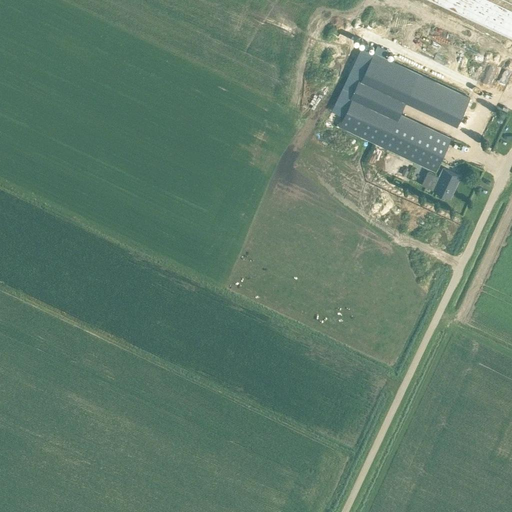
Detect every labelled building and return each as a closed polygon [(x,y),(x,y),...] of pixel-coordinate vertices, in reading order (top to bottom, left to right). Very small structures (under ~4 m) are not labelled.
[(404,1),(391,28),(483,71),(495,44),(404,1)] [(377,44),(374,51),(385,56),(388,49),(377,44)] [(374,52),(340,125),(435,170),(451,137),(400,113),(406,100),(457,125),(470,98),(419,73),(374,52)] [(491,66),(497,68),(495,75),(511,81),(511,66),(493,60),(491,66)] [(443,167),(439,176),(428,171),(422,184),(450,197),(454,189),(453,188),(455,184),(456,184),(460,175),(443,167)]
